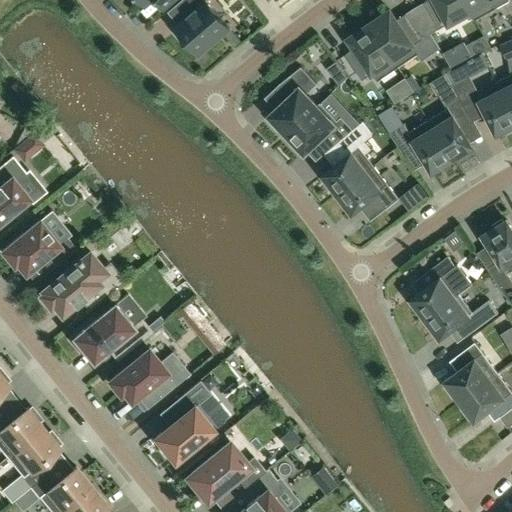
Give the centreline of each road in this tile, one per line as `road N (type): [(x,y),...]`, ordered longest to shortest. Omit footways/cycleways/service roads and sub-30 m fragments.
road 1 (residential): [(0,300),(172,511)]
road 2 (residential): [(353,279),(474,497)]
road 3 (residential): [(208,108),(282,182),(353,279)]
road 4 (residential): [(353,279),(511,173)]
road 5 (residential): [(208,108),(337,0)]
road 6 (residential): [(89,0),(208,108)]
